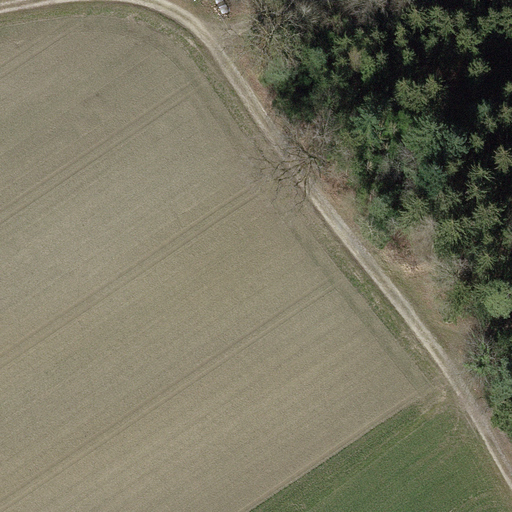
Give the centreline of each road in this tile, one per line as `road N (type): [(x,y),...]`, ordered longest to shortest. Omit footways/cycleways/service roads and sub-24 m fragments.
road 1 (track): [(511,472),(458,375),(323,204),(211,37),(172,6),(146,0)]
road 2 (track): [(211,37),(395,0)]
